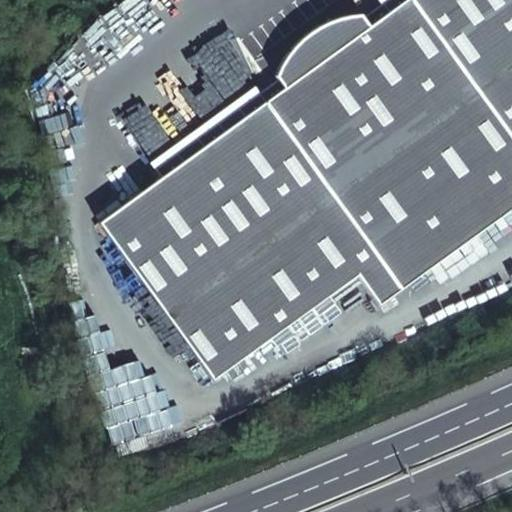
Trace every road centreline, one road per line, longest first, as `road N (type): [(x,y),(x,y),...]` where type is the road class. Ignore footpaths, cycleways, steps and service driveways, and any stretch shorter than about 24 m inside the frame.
road 1 (trunk): [(511,403),(252,511)]
road 2 (trunk): [(372,511),(511,452)]
